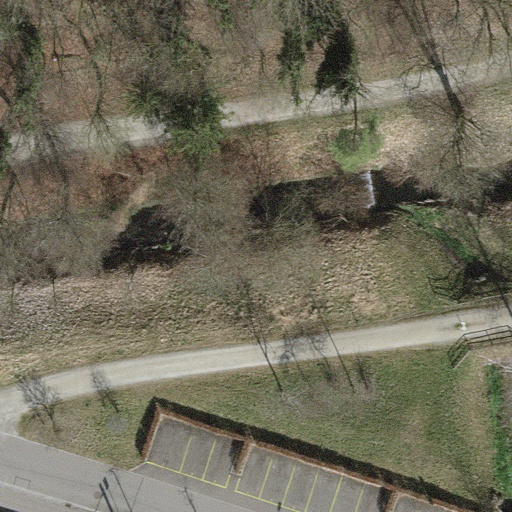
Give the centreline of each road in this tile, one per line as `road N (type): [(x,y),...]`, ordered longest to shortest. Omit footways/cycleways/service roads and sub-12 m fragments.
road 1 (track): [(0,422),(45,389),(511,319)]
road 2 (track): [(0,154),(511,78)]
road 3 (residential): [(0,456),(176,511)]
